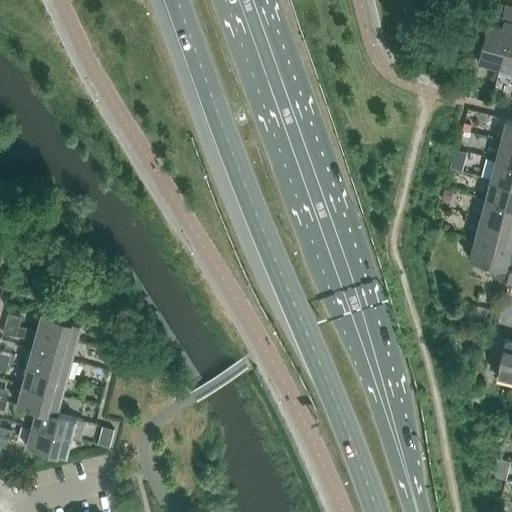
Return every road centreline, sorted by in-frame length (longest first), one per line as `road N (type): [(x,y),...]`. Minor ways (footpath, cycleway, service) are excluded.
road 1 (primary): [(176,0),(375,511)]
road 2 (primary): [(416,511),(354,306),(245,0)]
